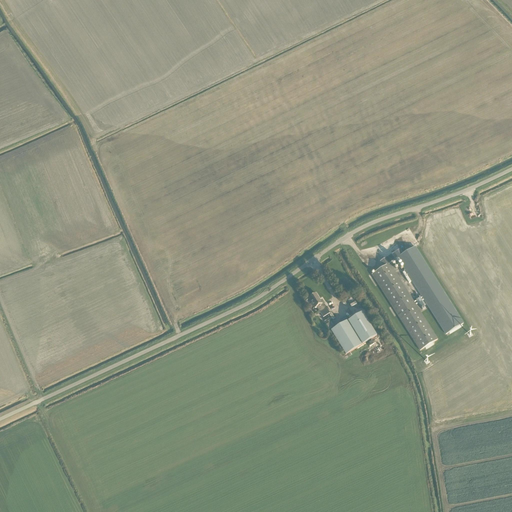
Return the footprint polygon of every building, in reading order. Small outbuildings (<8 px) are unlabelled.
[(386,258),(389,264),(397,258),(446,335),(463,324),(415,248),(403,255),(400,250),(386,258)] [(389,264),(386,258),(380,262),(384,268),(372,275),(396,313),(395,314),(391,308),(389,309),(394,317),(396,316),(396,315),(397,314),(420,351),(425,348),(426,350),(434,345),(432,343),(437,340),(389,264)] [(404,272),(402,274),(409,284),(411,282),(404,272)] [(323,318),(330,314),(323,303),(322,304),(316,294),(308,299),(315,309),(316,308),(323,318)] [(420,298),(416,300),(421,309),(425,307),(420,298)] [(345,355),(377,336),(362,313),(331,332),(345,355)] [(325,322),(330,330),(335,327),(331,319),(325,322)]
